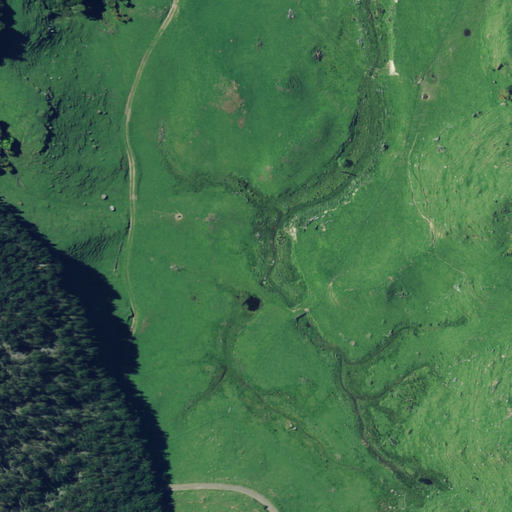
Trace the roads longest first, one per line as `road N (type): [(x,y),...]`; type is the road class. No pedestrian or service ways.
road 1 (track): [(173,0),(126,139),(107,288),(119,397),(136,443),(141,492)]
road 2 (track): [(271,511),(260,498),(141,492)]
